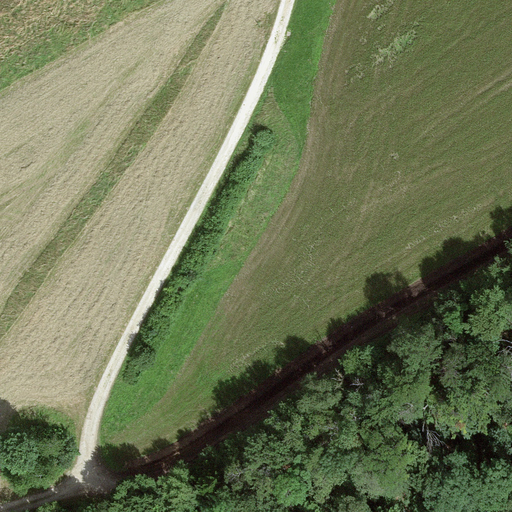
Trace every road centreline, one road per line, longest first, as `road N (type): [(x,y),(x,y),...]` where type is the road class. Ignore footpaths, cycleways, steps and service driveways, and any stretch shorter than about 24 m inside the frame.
road 1 (track): [(288,0),(243,121),(104,389),(90,424),(86,488)]
road 2 (track): [(86,488),(208,455),(304,365)]
